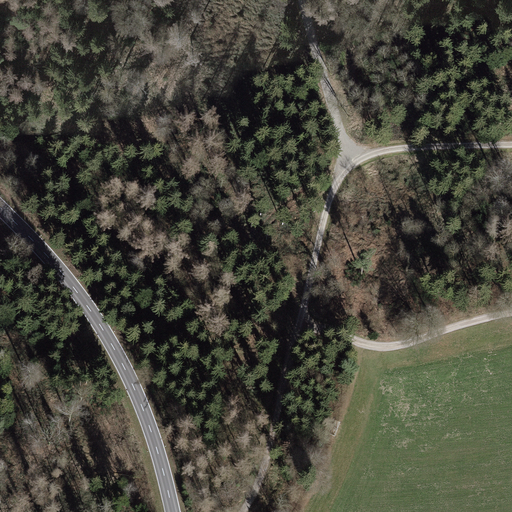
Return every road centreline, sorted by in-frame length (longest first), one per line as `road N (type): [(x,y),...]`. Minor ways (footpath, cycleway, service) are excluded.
road 1 (tertiary): [(0,207),(63,275),(122,363),(172,511)]
road 2 (track): [(298,324),(329,202),(350,165),(407,147),(511,144)]
road 3 (track): [(511,312),(386,346),(298,324)]
road 4 (track): [(298,324),(266,461),(243,511)]
road 5 (track): [(350,165),(303,0)]
